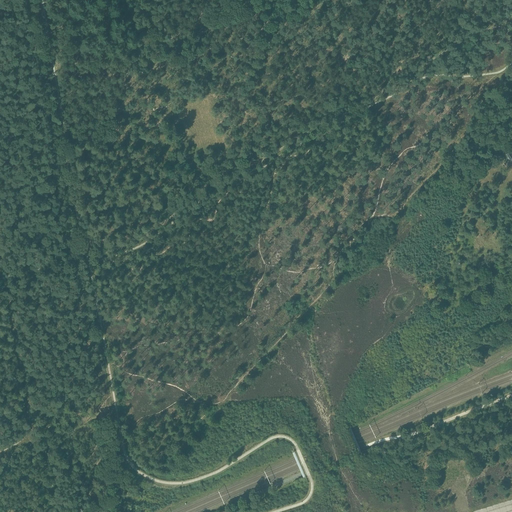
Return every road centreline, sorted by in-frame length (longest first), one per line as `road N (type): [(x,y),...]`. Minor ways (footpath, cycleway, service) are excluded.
road 1 (track): [(117,445),(37,0)]
road 2 (track): [(32,435),(0,263)]
road 3 (track): [(408,203),(469,122),(511,92)]
